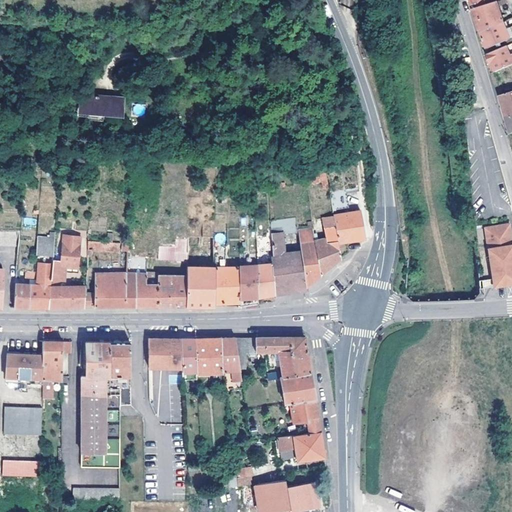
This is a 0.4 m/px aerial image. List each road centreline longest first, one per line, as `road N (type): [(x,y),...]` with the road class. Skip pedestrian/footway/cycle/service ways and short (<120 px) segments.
road 1 (track): [(399,0),(450,331)]
road 2 (tertiary): [(362,313),(384,245),(383,188),(373,130),(324,0)]
road 3 (tertiary): [(0,320),(301,315)]
road 4 (residential): [(511,188),(457,0)]
road 5 (tertiary): [(362,313),(511,305)]
road 6 (tertiary): [(348,511),(354,362)]
